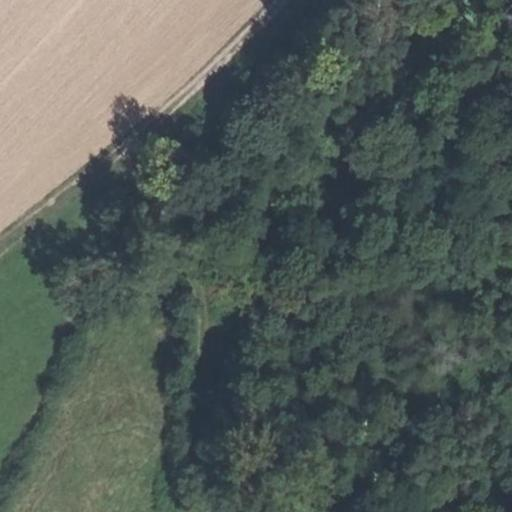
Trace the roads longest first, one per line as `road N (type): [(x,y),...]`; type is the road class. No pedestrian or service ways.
road 1 (track): [(133,143),(203,305),(192,511)]
road 2 (track): [(287,0),(153,126),(0,251)]
